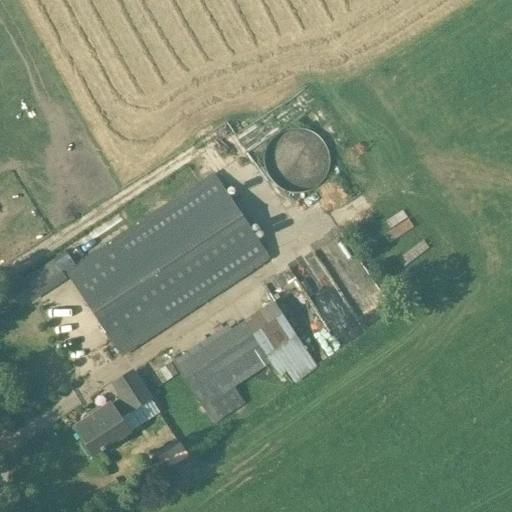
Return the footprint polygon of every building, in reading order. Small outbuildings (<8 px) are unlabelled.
[(65,271),(122,358),(267,263),(267,262),(269,261),(271,259),(215,172),(65,271)] [(33,302),(68,280),(55,260),(20,282),(33,302)] [(203,409),(272,364),(241,317),(173,361),(203,409)] [(132,412),(151,400),(133,373),(114,385),(123,398),(132,412)] [(129,433),(120,419),(132,412),(123,398),(111,405),(75,428),(94,456),(129,433)]
